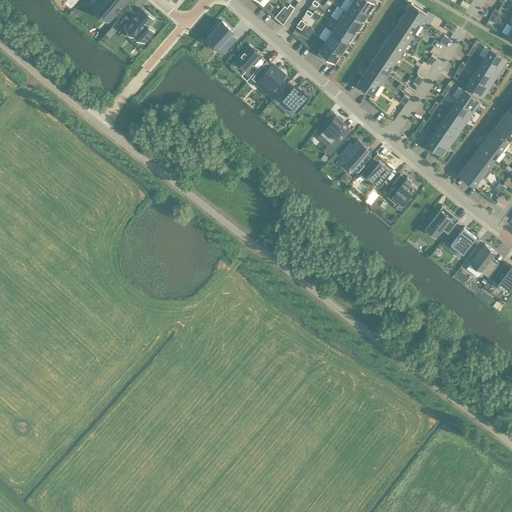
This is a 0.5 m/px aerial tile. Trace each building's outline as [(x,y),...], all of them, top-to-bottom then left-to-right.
[(91,0),(90,2),(100,10),(107,1),(113,6),(118,0),(91,0)] [(352,0),(352,1),(369,12),(370,11),(369,11),(370,9),(371,9),(376,2),(375,1),(372,0),(352,0)] [(369,12),(352,1),(346,11),(344,9),(343,10),(362,22),(363,21),(364,19),(369,12)] [(405,13),(420,23),(427,13),(411,3),(405,13)] [(493,12),(492,14),(495,16),(499,18),(502,13),(495,9),(493,12)] [(357,29),(362,22),(343,10),(337,19),(355,32),(356,31),(357,29)] [(127,16),(116,30),(122,35),(128,28),(142,40),(149,32),(151,34),(158,26),(155,24),(157,22),(155,21),(157,20),(151,15),(150,17),(145,13),(141,18),(139,17),(134,22),(127,16)] [(398,23),(413,33),(420,23),(405,13),(398,23)] [(492,14),(489,19),(496,23),(499,18),(495,16),(492,14)] [(355,32),(337,19),(336,20),(338,21),(332,31),(349,42),(349,41),(349,40),(350,39),(351,39),(355,32)] [(233,41),(227,36),(229,33),(233,29),(222,20),(218,24),(217,23),(211,29),(213,31),(207,37),(203,41),(204,42),(208,37),(217,45),(216,46),(223,52),(233,41)] [(391,33),(406,43),(413,33),(398,23),(391,33)] [(109,39),(117,30),(112,26),(104,35),(109,39)] [(344,49),(349,42),(332,31),(325,41),(342,52),(343,51),(342,50),(344,49)] [(427,37),(434,41),(437,34),(430,31),(427,37)] [(385,43),(400,53),(406,43),(391,33),(385,43)] [(342,52),(325,41),(318,51),(324,55),(324,56),(328,58),(334,62),(335,62),(340,55),(341,53),(342,52)] [(378,53),(393,63),(400,53),(385,43),(378,53)] [(235,60),(246,70),(261,54),(249,44),(235,60)] [(484,57),(500,67),(506,58),(491,48),(484,57)] [(386,73),(393,63),(378,53),(371,63),(386,73)] [(484,57),(479,67),(494,76),(500,67),(484,57)] [(405,62),(414,67),(416,62),(407,58),(405,62)] [(386,73),(371,63),(364,73),(380,83),(386,73)] [(263,64),(251,78),(260,85),(263,82),(272,90),(273,89),(275,90),(282,82),(280,81),(284,77),(280,73),(281,72),(272,64),(268,68),(263,64)] [(479,67),(473,76),(488,86),(494,76),(479,67)] [(247,80),(251,76),(245,71),(241,75),(247,80)] [(373,93),(380,83),(364,73),(358,83),(373,93)] [(488,86),(473,76),(467,85),(482,95),(488,86)] [(295,84),(293,86),(288,81),(272,99),(277,104),(282,98),(300,114),(307,105),(304,102),(309,96),(303,91),(301,93),(299,91),(301,89),(295,84)] [(458,98),(473,108),(480,99),(465,89),(458,98)] [(452,94),(448,91),(444,96),(449,99),(452,94)] [(458,98),(452,107),(467,117),(473,108),(458,98)] [(467,117),(452,107),(446,116),(461,126),(467,117)] [(511,112),(509,110),(502,118),(511,125),(511,112)] [(350,132),(341,125),(344,121),(336,115),(317,136),(327,145),(324,149),(330,155),(350,132)] [(446,116),(440,125),(455,135),(461,126),(446,116)] [(511,135),(511,125),(502,118),(495,127),(510,138),(511,135)] [(455,135),(440,125),(433,134),(449,144),(455,135)] [(493,130),(486,138),(501,150),(508,141),(493,130)] [(449,144),(433,134),(427,143),(442,153),(449,144)] [(501,150),(486,138),(480,147),(494,158),(501,150)] [(364,163),(359,159),(366,151),(368,148),(358,139),(353,145),(351,144),(351,143),(340,156),(358,172),(365,164),(364,163)] [(480,147),(473,156),(488,167),(494,158),(480,147)] [(377,153),(360,173),(361,173),(366,168),(370,171),(366,175),(378,185),(377,187),(394,167),(386,161),(387,160),(386,159),(384,162),(376,155),(378,153),(377,153)] [(473,156),(466,164),(481,176),(488,167),(473,156)] [(481,176),(466,164),(460,173),(474,184),(481,176)] [(351,178),(346,173),(341,178),(347,183),(351,178)] [(394,186),(386,195),(395,202),(397,200),(405,206),(411,198),(409,196),(417,187),(410,181),(412,180),(407,176),(406,178),(401,173),(392,184),(394,186)] [(425,228),(426,228),(428,225),(438,233),(435,236),(436,237),(454,214),(442,204),(442,205),(439,209),(434,215),(435,215),(425,228)] [(460,218),(456,215),(449,223),(453,226),(460,218)] [(476,236),(464,227),(461,231),(456,227),(457,226),(456,225),(442,244),(446,239),(463,253),(473,241),(475,238),(476,236)] [(471,263),(470,262),(470,263),(482,272),(488,276),(498,264),(491,259),(496,252),(497,253),(497,252),(485,243),(484,244),(485,244),(471,263)] [(511,266),(510,265),(505,261),(492,279),(508,291),(511,285),(511,266)]
